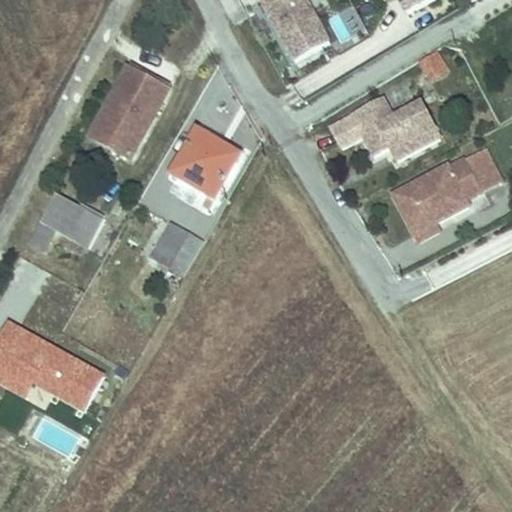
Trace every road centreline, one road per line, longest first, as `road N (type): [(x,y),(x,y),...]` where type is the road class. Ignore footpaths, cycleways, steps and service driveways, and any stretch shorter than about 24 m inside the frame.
road 1 (track): [(0,228),(128,0)]
road 2 (track): [(507,511),(380,292)]
